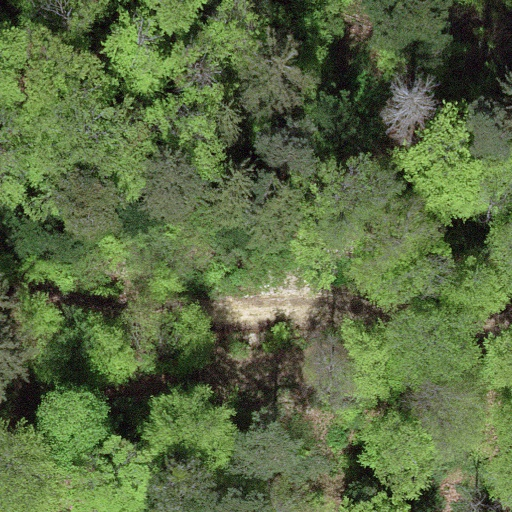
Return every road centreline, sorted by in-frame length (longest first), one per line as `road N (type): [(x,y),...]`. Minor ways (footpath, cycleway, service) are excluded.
road 1 (track): [(0,269),(31,298),(58,307),(350,316),(392,338)]
road 2 (track): [(511,317),(392,338)]
